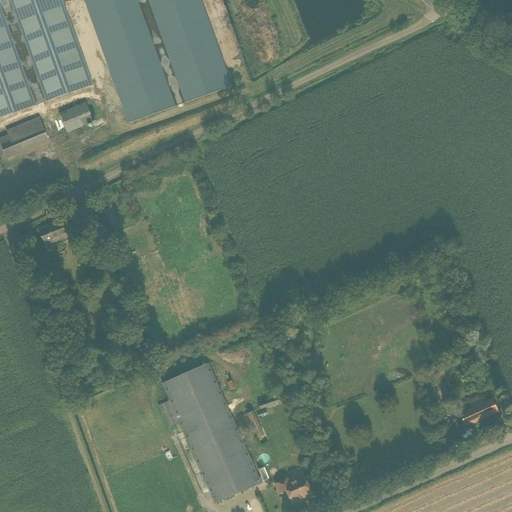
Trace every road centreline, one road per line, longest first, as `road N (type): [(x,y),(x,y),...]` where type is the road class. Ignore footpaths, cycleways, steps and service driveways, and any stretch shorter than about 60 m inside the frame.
road 1 (unclassified): [(0,230),(431,17),(438,6)]
road 2 (unclassified): [(345,511),(511,439)]
